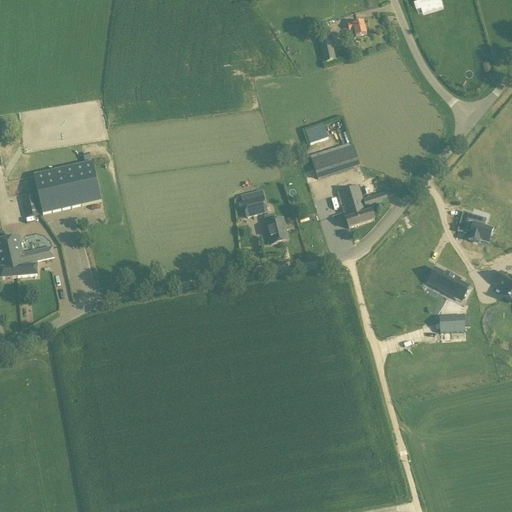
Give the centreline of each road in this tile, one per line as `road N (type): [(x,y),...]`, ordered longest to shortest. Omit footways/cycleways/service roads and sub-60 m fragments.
road 1 (unclassified): [(0,353),(118,294),(349,256),(423,178)]
road 2 (track): [(349,256),(418,511)]
road 3 (unclassified): [(471,117),(428,73),(392,0)]
